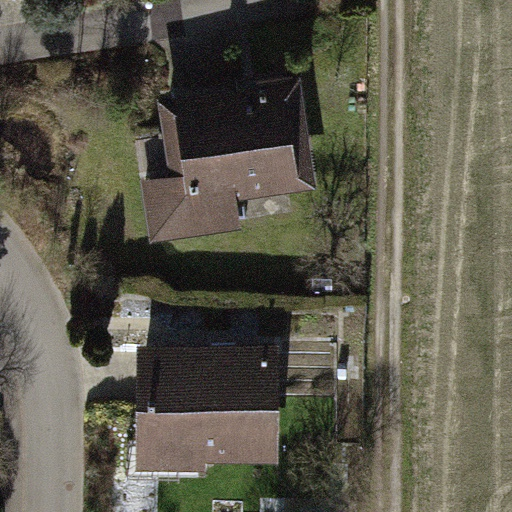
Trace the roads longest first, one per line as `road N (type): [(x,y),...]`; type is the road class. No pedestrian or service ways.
road 1 (track): [(385,511),(389,0)]
road 2 (residential): [(54,511),(56,429),(32,330),(0,283)]
